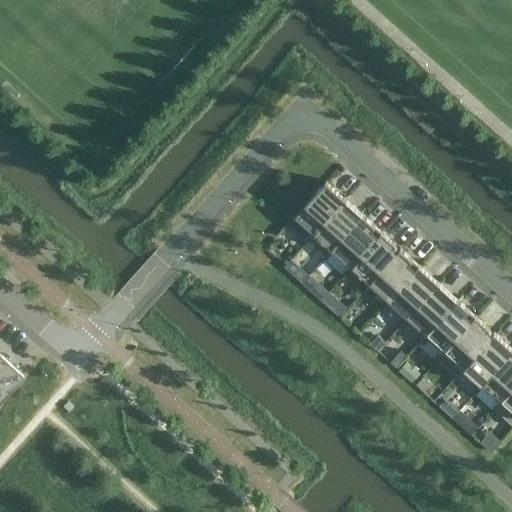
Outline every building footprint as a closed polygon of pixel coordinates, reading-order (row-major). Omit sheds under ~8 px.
[(327,181),(289,224),(307,241),(315,232),(345,197),(327,181)] [(345,197),(314,233),(332,250),(364,214),(345,197)] [(364,214),(332,250),(351,267),(352,266),(383,231),(364,214)] [(352,266),(370,284),(402,248),(383,231),(352,266)] [(402,248),(370,284),(389,300),(420,265),(402,248)] [(310,276),(291,260),(284,268),(303,285),(310,276)] [(420,265),(389,300),(408,317),(439,281),(420,265)] [(311,276),(303,285),(321,301),(329,292),(311,276)] [(439,281),(408,317),(425,333),(458,298),(439,281)] [(329,293),(321,302),(340,318),(348,309),(329,293)] [(458,298),(425,333),(445,351),(477,315),(458,298)] [(477,315),(445,351),(463,368),(495,332),(477,315)] [(463,368),(482,384),(511,350),(511,346),(495,332),(463,368)] [(387,342),(379,335),(370,345),(378,352),(387,342)] [(408,357),(402,350),(390,363),(397,370),(408,357)] [(511,350),(482,384),(500,401),(511,387),(511,350)] [(0,396),(22,373),(2,355),(0,357),(0,396)] [(399,370),(413,382),(421,374),(418,371),(419,369),(412,363),(410,365),(407,362),(399,370)] [(511,387),(500,401),(494,408),(511,424),(511,387)] [(447,398),(439,406),(453,419),(460,411),(447,398)] [(67,400),(62,406),(67,411),(73,405),(67,400)] [(460,411),(453,419),(472,435),(479,427),(460,411)] [(502,442),(490,431),(479,443),(491,454),(502,442)]
